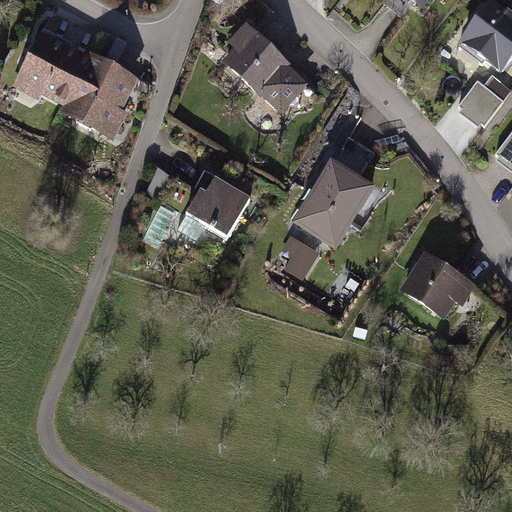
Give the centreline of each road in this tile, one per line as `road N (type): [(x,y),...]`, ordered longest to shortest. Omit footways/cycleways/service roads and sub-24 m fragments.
road 1 (residential): [(156,511),(61,454),(53,411),(170,41)]
road 2 (residential): [(284,0),(365,75),(464,189),(511,277)]
